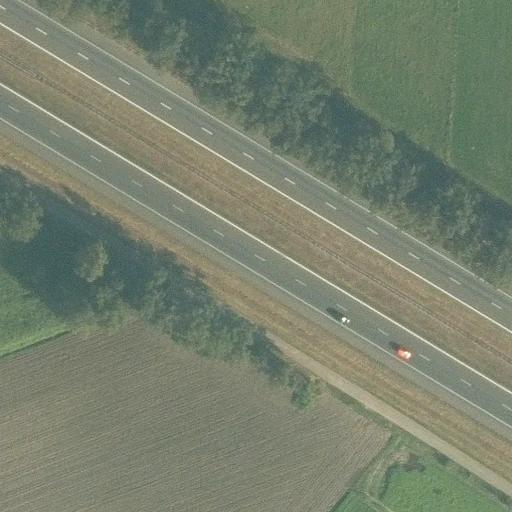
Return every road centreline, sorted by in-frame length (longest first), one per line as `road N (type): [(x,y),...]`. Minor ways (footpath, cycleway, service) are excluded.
road 1 (unclassified): [(0,177),(511,495)]
road 2 (motorway): [(511,313),(0,1)]
road 3 (motorway): [(0,104),(511,413)]
